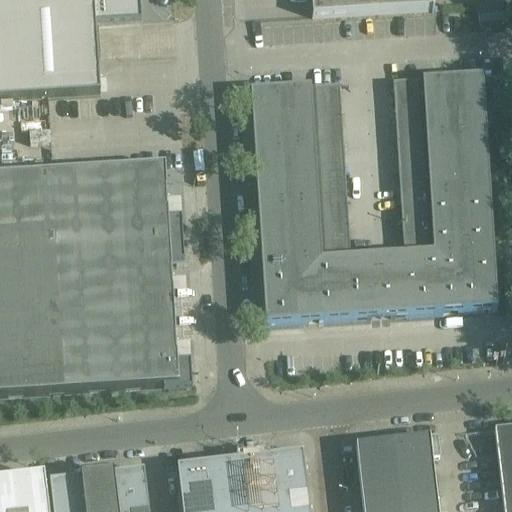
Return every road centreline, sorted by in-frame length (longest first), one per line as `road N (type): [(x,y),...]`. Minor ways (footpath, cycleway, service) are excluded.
road 1 (unclassified): [(234,424),(206,0)]
road 2 (unknown): [(227,325),(268,336),(511,315)]
road 3 (unclassified): [(0,449),(234,424)]
road 4 (unknown): [(0,121),(213,109)]
road 5 (unclassified): [(325,413),(511,392)]
